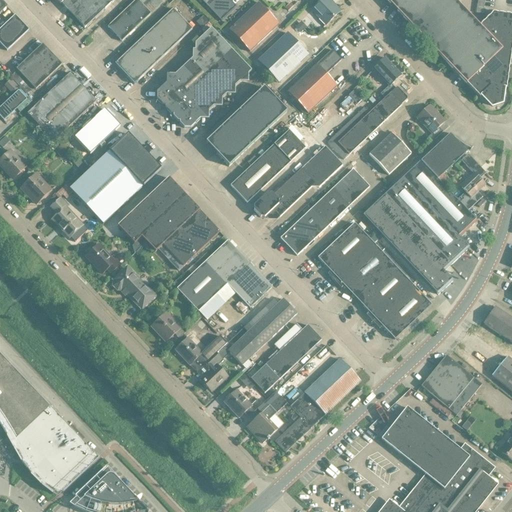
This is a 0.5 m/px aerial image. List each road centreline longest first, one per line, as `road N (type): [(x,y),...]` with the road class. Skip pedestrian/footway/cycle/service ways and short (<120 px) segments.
road 1 (unclassified): [(394,381),(31,0)]
road 2 (unclassified): [(268,495),(0,208)]
road 3 (unclassified): [(394,381),(485,277),(511,192)]
road 4 (unclassified): [(511,131),(466,117),(358,0)]
road 5 (unclassified): [(268,495),(394,381)]
